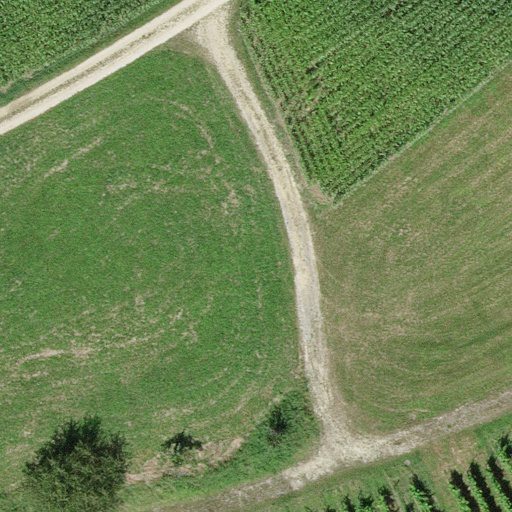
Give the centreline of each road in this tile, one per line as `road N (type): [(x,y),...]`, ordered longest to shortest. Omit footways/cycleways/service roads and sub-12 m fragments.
road 1 (track): [(212,0),(220,54),(282,191),(297,245),(328,413),(326,462)]
road 2 (track): [(0,117),(204,0)]
